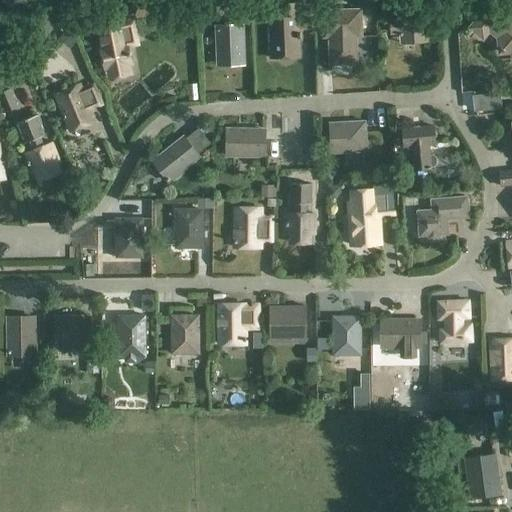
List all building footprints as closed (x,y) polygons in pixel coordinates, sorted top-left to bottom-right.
[(164,13),(161,0),(132,0),(136,19),(164,13)] [(511,20),(504,15),(484,0),(480,0),(471,13),(470,14),(476,19),(469,29),(471,31),(484,41),(490,34),(497,39),(499,56),(511,54),(511,20)] [(399,19),(391,20),(392,34),(400,34),(400,43),(427,41),(425,1),(398,3),(399,19)] [(299,57),(298,30),(297,5),(293,5),(293,4),(270,5),(271,27),(268,27),(269,58),(299,57)] [(328,37),(356,36),(361,36),(361,9),(322,10),(323,37),(328,37)] [(130,64),(127,46),(123,26),(121,26),(120,20),(98,24),(103,49),(101,49),(105,69),(107,68),(109,79),(131,75),(128,64),(130,64)] [(243,25),(215,26),(216,65),(244,63),(243,25)] [(356,63),(356,36),(328,37),(329,64),(356,63)] [(94,121),(90,110),(81,90),(79,85),(54,95),(69,131),(94,121)] [(0,93),(0,100),(5,112),(16,107),(9,90),(0,93)] [(36,114),(17,122),(25,142),(30,140),(33,149),(25,153),(32,172),(34,171),(38,181),(60,172),(57,162),(58,162),(51,142),(43,146),(39,136),(44,135),(36,114)] [(365,121),(330,123),(331,153),(366,151),(365,121)] [(433,125),(402,129),(404,146),(410,146),(412,170),(430,168),(435,167),(437,165),(436,157),(434,156),(429,156),(428,144),(435,143),(433,125)] [(226,128),(226,156),(264,156),(265,128),(226,128)] [(199,157),(197,155),(186,140),(183,136),(151,161),(168,181),(199,157)] [(225,169),(267,172),(268,161),(226,158),(225,169)] [(511,185),(511,170),(500,172),(501,186),(511,185)] [(286,213),(286,233),(290,234),(290,244),(311,245),(311,234),(314,234),(314,213),(305,213),(305,203),(310,203),(311,183),(291,183),(290,203),(295,203),(295,213),(286,213)] [(326,184),(317,183),(317,197),(326,197),(326,184)] [(340,193),(340,186),(330,186),(330,195),(331,197),(336,197),(340,193)] [(261,196),(274,197),(274,188),(262,188),(261,196)] [(380,243),(378,216),(377,193),(373,194),(373,191),(350,192),(351,203),(347,203),(350,245),(380,243)] [(431,210),(417,211),(419,236),(428,235),(429,239),(432,242),(438,242),(441,238),(441,234),(447,234),(446,219),(468,217),(466,196),(430,199),(431,210)] [(197,199),(198,208),(213,208),(213,200),(197,199)] [(151,201),(143,201),(143,214),(151,214),(151,201)] [(202,208),(174,208),(174,247),(202,247),(202,208)] [(260,248),(260,242),(261,218),(261,209),(234,208),(233,247),(260,248)] [(142,218),(115,218),(115,257),(142,257),(142,218)] [(470,300),(437,301),(437,319),(444,319),(444,329),(439,329),(439,344),(474,343),(473,324),(465,324),(464,319),(471,319),(470,300)] [(244,304),(217,305),(218,344),(224,343),(224,352),(241,352),(240,343),(245,343),(245,328),(258,328),(258,306),(244,307),(244,304)] [(304,306),(269,306),(270,341),(305,341),(304,306)] [(198,314),(170,314),(170,353),(198,353),(198,314)] [(89,315),(54,316),(54,350),(89,350),(89,315)] [(144,315),(117,315),(118,356),(125,356),(125,363),(136,363),(136,356),(145,356),(144,315)] [(34,316),(6,316),(6,355),(34,355),(34,316)] [(360,316),(332,316),(332,355),(360,355),(360,316)] [(330,319),(318,319),(318,329),(330,328),(330,319)] [(420,319),(380,319),(380,347),(401,347),(401,357),(417,357),(417,347),(420,347),(420,319)] [(261,348),(261,333),(253,333),(253,348),(261,348)] [(511,339),(490,340),(491,379),(511,378),(511,339)] [(99,360),(87,360),(87,374),(99,374),(99,360)] [(371,409),(370,375),(361,376),(361,387),(361,409),(371,409)] [(156,410),(168,409),(168,399),(155,400),(156,410)] [(433,423),(414,425),(415,435),(434,433),(433,423)] [(488,454),(465,458),(470,499),(495,495),(488,454)]
